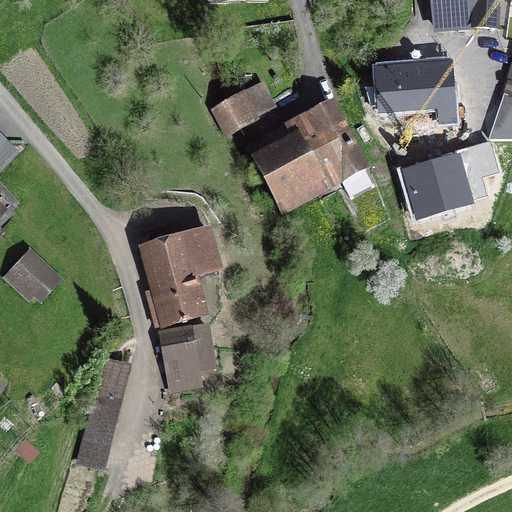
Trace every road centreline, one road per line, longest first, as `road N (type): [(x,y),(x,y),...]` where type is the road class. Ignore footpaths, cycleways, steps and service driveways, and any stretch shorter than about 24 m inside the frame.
road 1 (residential): [(0,101),(124,255),(153,373),(117,495)]
road 2 (residential): [(456,336),(334,108),(306,0)]
